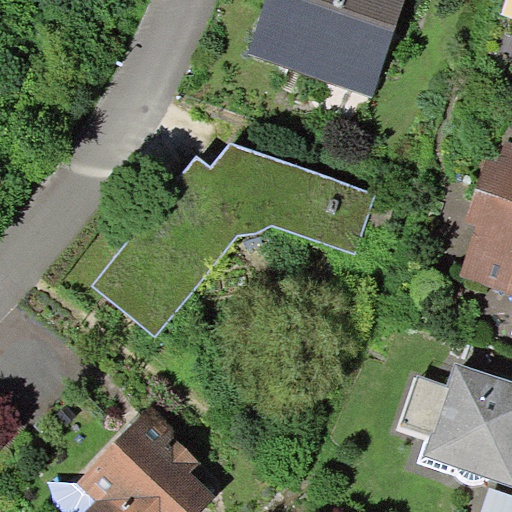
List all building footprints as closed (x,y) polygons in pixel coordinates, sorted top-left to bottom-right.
[(405,0),(266,0),(249,53),(373,95),(405,0)] [(511,143),(506,141),(500,158),(489,154),(466,221),(478,226),(462,274),(511,290),(511,143)] [(195,156),(91,286),(155,337),(238,235),(257,233),(273,225),(355,252),(375,194),(229,143),(209,167),(195,156)] [(511,381),(455,362),(447,386),(432,431),(423,456),(486,478),(511,487),(511,381)] [(432,431),(447,386),(420,377),(404,421),(432,431)] [(201,463),(148,408),(77,482),(95,499),(82,511),(199,511),(216,495),(192,471),(201,463)] [(423,456),(421,463),(459,477),(462,480),(465,482),(470,484),(475,484),(480,484),(484,482),(486,478),(423,456)] [(511,511),(511,495),(490,488),(481,511),(511,511)]
